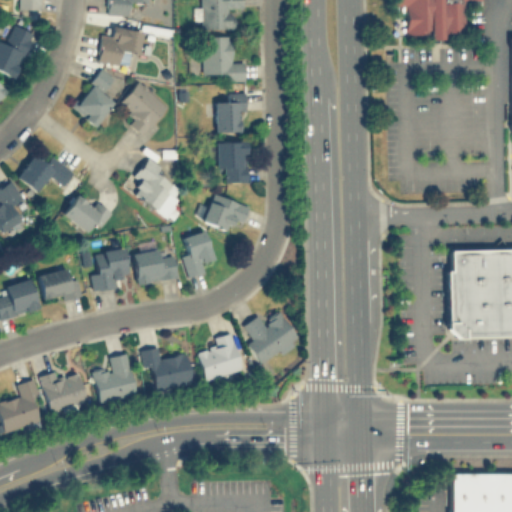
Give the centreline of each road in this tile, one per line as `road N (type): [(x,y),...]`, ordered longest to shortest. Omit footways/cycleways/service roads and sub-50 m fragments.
road 1 (primary): [(362,511),(348,0)]
road 2 (tertiary): [(322,417),(155,421),(0,467)]
road 3 (primary): [(313,95),(322,417)]
road 4 (residential): [(0,351),(105,320),(208,304),(235,288)]
road 5 (residential): [(276,223),(271,0)]
road 6 (tertiary): [(0,496),(159,445)]
road 7 (tertiary): [(159,445),(322,441)]
road 8 (tertiary): [(511,428),(360,427)]
